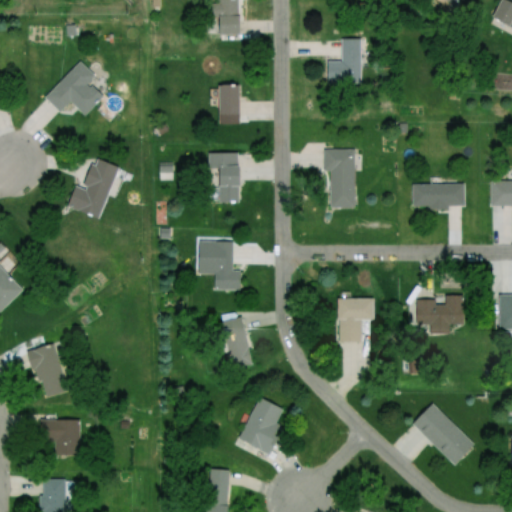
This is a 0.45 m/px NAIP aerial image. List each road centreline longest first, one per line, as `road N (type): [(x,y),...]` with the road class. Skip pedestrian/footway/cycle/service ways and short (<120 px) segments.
road 1 (residential): [(467,511),(430,495),(297,362),(287,341),(278,0)]
road 2 (residential): [(511,255),(281,257)]
